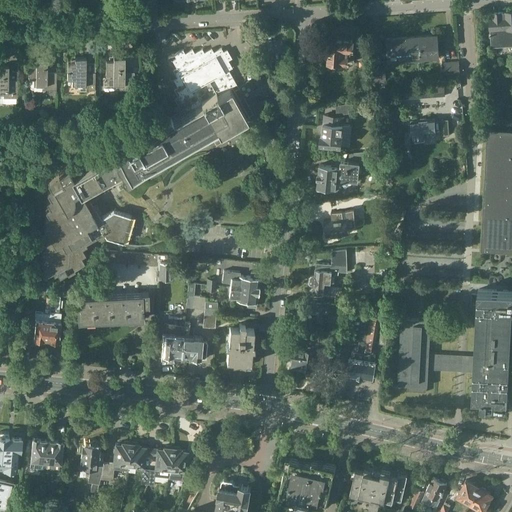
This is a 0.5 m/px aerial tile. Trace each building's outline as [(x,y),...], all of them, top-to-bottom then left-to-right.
[(495,16),(490,17),(490,24),(492,47),(511,45),(511,10),(494,11),(495,16)] [(437,34),(420,36),(422,58),(439,57),(437,34)] [(329,49),(329,60),(354,61),(355,48),(352,48),(353,39),(348,39),(348,36),(339,35),(339,37),(334,36),(332,38),(330,38),(330,40),(328,40),(327,49),(329,49)] [(422,58),(420,36),(387,38),(389,60),(422,58)] [(240,89),(239,90),(228,70),(231,67),(227,60),(231,58),(231,57),(231,58),(227,50),(223,52),(221,48),(213,52),(211,48),(204,53),(202,49),(201,49),(194,53),(192,49),(185,54),(183,50),(174,54),(177,58),(173,60),(177,68),(173,70),(178,77),(174,79),(178,87),(174,89),(179,96),(175,98),(179,106),(175,108),(178,112),(180,116),(173,120),(171,117),(151,128),(153,131),(135,141),(135,140),(126,146),(116,152),(117,153),(89,168),(82,155),(72,161),(74,165),(58,173),(60,176),(48,182),(52,189),(47,191),(51,198),(46,200),(50,206),(46,209),(49,215),(45,217),(48,224),(44,226),(47,232),(43,235),(47,241),(42,244),(46,250),(42,252),(45,258),(41,261),(44,267),(40,270),(44,277),(53,272),(54,275),(58,273),(59,275),(66,271),(68,274),(75,270),(74,268),(85,262),(81,256),(85,253),(82,247),(87,244),(86,242),(97,236),(98,238),(105,234),(106,237),(125,242),(125,241),(123,240),(130,215),(132,216),(133,215),(130,214),(114,210),(102,216),(100,212),(101,212),(97,205),(93,207),(90,200),(87,202),(83,196),(82,197),(80,193),(91,187),(95,186),(99,185),(102,183),(105,181),(108,178),(111,176),(126,168),(130,176),(142,170),(146,177),(175,160),(171,153),(182,147),(209,132),(212,137),(249,116),(253,114),(253,113),(242,95),(243,94),(244,93),(244,92),(243,91),(243,90),(242,89),(241,89),(240,89)] [(47,72),(47,67),(47,57),(36,57),(36,61),(29,61),(28,78),(34,79),(34,86),(42,86),(42,89),(56,89),(57,72),(47,72)] [(86,71),(86,67),(86,57),(75,57),(75,61),(67,61),(67,79),(72,79),(72,86),(80,86),(80,89),(95,90),(95,72),(86,71)] [(125,72),(125,67),(125,57),(114,57),(114,61),(106,61),(106,78),(107,78),(107,81),(106,81),(106,83),(107,83),(107,86),(120,86),(120,89),(134,89),(134,72),(125,72)] [(452,74),(459,74),(459,61),(451,62),(452,74)] [(360,62),(358,95),(366,96),(367,78),(368,78),(369,72),(367,72),(368,63),(360,62)] [(0,102),(3,103),(3,97),(18,98),(18,80),(9,80),(9,66),(0,65),(0,102)] [(379,82),(378,69),(371,70),(372,83),(379,82)] [(445,96),(444,84),(403,87),(404,99),(445,96)] [(359,103),(336,105),(337,114),(349,113),(349,109),(360,108),(359,103)] [(321,144),(321,148),(330,149),(330,145),(341,146),(341,147),(349,148),(351,130),(343,129),(343,125),(343,116),(324,115),(323,123),(322,134),(321,134),(320,144),(321,144)] [(412,120),(413,132),(415,132),(415,141),(425,140),(425,131),(434,131),(435,136),(450,135),(449,119),(448,119),(448,121),(442,122),(442,120),(435,120),(435,118),(412,120)] [(511,129),(488,128),(481,249),(511,250),(511,129)] [(349,161),(336,160),(336,166),(320,164),(319,173),(318,177),(319,177),(318,185),(318,189),(327,190),(327,186),(337,187),(340,185),(340,180),(343,181),(345,179),(347,179),(357,180),(358,173),(361,173),(361,166),(359,166),(359,163),(375,164),(376,151),(367,151),(349,153),(349,161)] [(353,224),(352,209),(333,211),(334,219),(325,220),(327,235),(349,232),(348,225),(353,224)] [(374,246),(374,250),(385,250),(385,254),(397,254),(397,250),(398,251),(398,246),(374,246)] [(310,277),(309,283),(311,285),(314,285),(314,292),(330,294),(336,294),(335,304),(347,305),(359,305),(359,297),(347,296),(347,287),(331,286),(332,282),(335,282),(335,278),(335,274),(339,274),(339,271),(348,272),(347,249),(347,248),(346,248),(333,250),(332,264),(316,262),(315,276),(312,275),(310,277)] [(172,261),(160,261),(160,279),(172,279),(172,261)] [(259,277),(259,272),(251,271),(250,276),(239,275),(239,277),(231,276),(230,285),(259,289),(259,285),(259,277)] [(259,289),(230,285),(229,296),(236,296),(236,299),(248,300),(247,306),(256,307),(256,302),(257,302),(258,293),(259,293),(259,289)] [(422,286),(404,286),(403,315),(416,316),(416,298),(422,298),(422,286)] [(511,290),(478,288),(474,355),(429,353),(430,326),(431,326),(431,319),(419,318),(419,319),(401,318),(398,384),(408,385),(408,391),(426,392),(427,386),(428,369),(460,370),(474,371),(473,396),(481,397),(481,404),(507,405),(507,398),(508,398),(511,316),(511,290)] [(51,295),(50,303),(47,338),(50,339),(51,339),(53,341),(57,342),(57,341),(58,340),(59,340),(61,321),(61,312),(59,312),(60,296),(51,295)] [(150,310),(150,296),(143,296),(143,297),(77,299),(78,325),(145,323),(144,310),(150,310)] [(330,303),(327,303),(327,304),(306,301),(304,311),(306,312),(306,314),(313,315),(313,313),(316,313),(315,319),(325,320),(326,314),(327,309),(329,310),(330,303)] [(34,318),(36,319),(34,338),(35,338),(37,340),(41,340),(43,338),(44,339),(44,338),(47,338),(50,303),(46,302),(45,312),(35,312),(34,318)] [(205,307),(205,308),(204,314),(210,314),(216,315),(216,313),(217,313),(218,308),(205,307)] [(347,374),(373,378),(376,360),(375,360),(376,354),(373,354),(379,318),(363,315),(357,350),(352,349),(351,355),(350,355),(347,374)] [(341,318),(329,317),(328,325),(340,326),(341,318)] [(191,357),(196,357),(198,336),(193,335),(193,336),(188,336),(190,322),(185,321),(185,325),(183,342),(188,343),(187,354),(186,354),(186,358),(188,358),(191,357)] [(173,355),(173,353),(178,353),(178,357),(179,358),(185,359),(186,358),(186,354),(187,354),(188,343),(183,342),(185,325),(176,324),(167,323),(166,333),(165,333),(163,354),(173,355)] [(239,327),(230,326),(226,360),(227,360),(227,358),(238,359),(238,361),(239,361),(239,359),(250,360),(250,362),(254,329),(244,328),(245,324),(239,323),(239,327)] [(313,324),(301,323),(301,331),(313,332),(313,324)] [(382,323),(379,342),(386,344),(388,327),(387,327),(388,325),(382,323)] [(202,336),(198,336),(196,357),(200,357),(206,358),(207,343),(205,340),(202,340),(202,336)] [(316,362),(315,361),(313,360),(314,350),(313,350),(314,346),(307,345),(306,347),(304,347),(304,345),(296,344),(295,348),(294,348),(292,365),(301,367),(303,369),(310,370),(311,369),(311,367),(314,368),(316,366),(316,362)] [(0,511),(2,511),(5,511),(11,490),(15,471),(16,469),(16,467),(16,468),(17,455),(18,451),(20,451),(20,448),(21,441),(21,438),(9,437),(9,436),(8,436),(0,434),(0,511)] [(44,467),(47,439),(38,438),(38,437),(33,437),(30,459),(31,459),(31,464),(36,464),(36,466),(44,467)] [(47,439),(44,467),(60,469),(60,466),(63,440),(57,439),(57,440),(47,439)] [(101,476),(103,466),(98,466),(98,460),(102,461),(103,452),(101,452),(101,451),(99,451),(99,450),(100,448),(101,445),(99,444),(99,442),(98,439),(93,439),(90,441),(90,442),(83,442),(82,443),(78,442),(77,452),(80,452),(79,465),(91,466),(88,482),(92,483),(91,491),(96,492),(99,484),(100,484),(101,476)] [(129,465),(131,441),(124,441),(124,442),(122,442),(122,443),(117,442),(117,443),(116,443),(115,449),(114,448),(112,462),(104,461),(103,466),(101,476),(112,478),(114,470),(121,471),(121,465),(129,465)] [(131,441),(129,465),(136,466),(135,469),(142,471),(141,484),(148,484),(150,470),(144,469),(145,454),(151,455),(152,447),(139,446),(140,444),(138,443),(138,442),(131,441)] [(150,470),(148,484),(154,485),(155,476),(169,478),(170,470),(171,470),(173,446),(166,445),(166,446),(164,446),(164,448),(152,447),(151,455),(157,456),(156,470),(150,470)] [(179,447),(173,446),(171,470),(185,471),(187,451),(186,451),(186,450),(181,449),(181,448),(179,448),(179,447)] [(279,494),(297,498),(295,508),(308,511),(310,499),(328,503),(336,466),(311,461),(311,463),(290,459),(288,467),(285,466),(279,494)] [(356,468),(350,493),(349,499),(358,501),(360,492),(372,495),(369,504),(378,507),(381,497),(393,500),(394,497),(402,499),(408,475),(398,473),(398,476),(364,468),(364,470),(356,468)] [(58,471),(56,480),(61,481),(64,472),(58,471)] [(428,488),(422,500),(437,507),(443,492),(444,492),(445,490),(444,490),(447,483),(446,482),(446,480),(441,478),(440,479),(433,476),(431,481),(430,481),(427,488),(428,488)] [(186,511),(246,511),(251,486),(240,483),(239,488),(237,488),(234,487),(235,484),(233,480),(225,479),(222,480),(221,485),(220,485),(218,496),(219,496),(215,511),(193,511),(187,511),(186,511)] [(462,498),(470,503),(479,486),(478,486),(478,484),(474,482),(472,483),(466,479),(456,498),(460,500),(462,498)] [(482,511),(483,510),(492,494),(486,491),(486,489),(483,487),(481,487),(479,486),(470,503),(477,506),(476,508),(476,511),(478,511),(482,511)] [(413,500),(410,505),(416,508),(424,491),(417,488),(412,499),(413,500)] [(18,500),(16,509),(23,510),(24,501),(18,500)] [(447,502),(445,504),(443,508),(449,511),(452,505),(447,502)]
